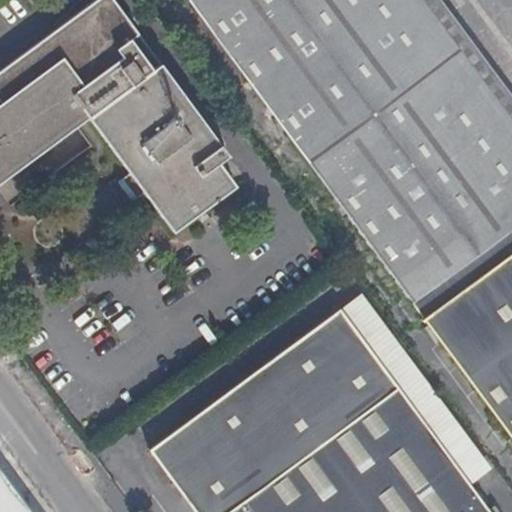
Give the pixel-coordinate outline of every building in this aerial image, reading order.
[(130,41),(138,35),(112,0),(84,0),(73,9),(73,11),(55,24),(58,29),(0,71),(0,183),(88,119),(172,233),(235,186),(218,163),(227,156),(160,65),(152,71),(130,41)] [(188,0),(222,45),(283,0),(188,0)] [(441,70),(389,0),(283,0),(222,45),(311,166),(441,70)] [(463,54),(424,0),(389,0),(441,70),(463,54)] [(511,120),(463,54),(441,70),(511,166),(511,120)] [(511,166),(441,70),(311,166),(412,302),(456,269),(511,228),(511,166)] [(511,252),(511,228),(456,269),(468,285),(511,252)] [(428,328),(511,266),(511,252),(468,285),(456,269),(412,302),(423,318),(421,319),(428,328)] [(511,440),(511,266),(428,328),(511,440)] [(229,511),(397,389),(334,314),(148,452),(189,511),(229,511)] [(489,511),(397,389),(229,511),(489,511)]
